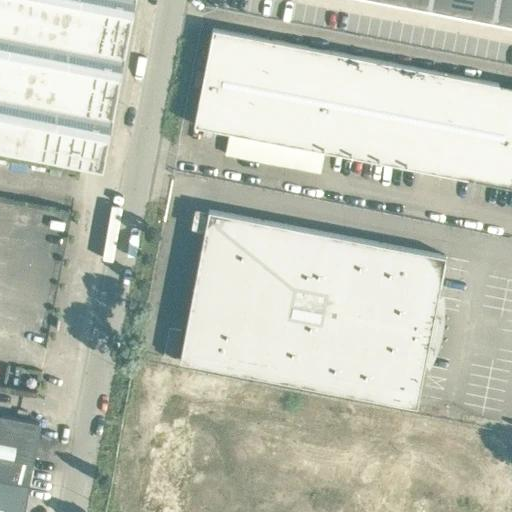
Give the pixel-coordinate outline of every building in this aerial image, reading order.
[(0,0),(0,147),(102,167),(134,0),(0,0)] [(511,0),(394,0),(511,22),(511,0)] [(511,185),(511,84),(213,27),(194,124),(229,131),(225,153),(320,171),(325,149),(511,185)] [(426,324),(431,300),(437,302),(438,299),(436,299),(445,254),(208,209),(179,359),(416,405),(425,360),(426,360),(426,358),(420,357),(424,333),(426,333),(427,333),(428,333),(429,332),(430,331),(430,330),(430,329),(430,328),(430,327),(430,326),(429,326),(429,325),(428,324),(427,324),(426,324)] [(456,511),(471,437),(149,376),(123,511),(456,511)] [(0,480),(28,486),(41,420),(0,411),(0,480)] [(0,511),(23,511),(28,486),(0,480),(0,511)]
